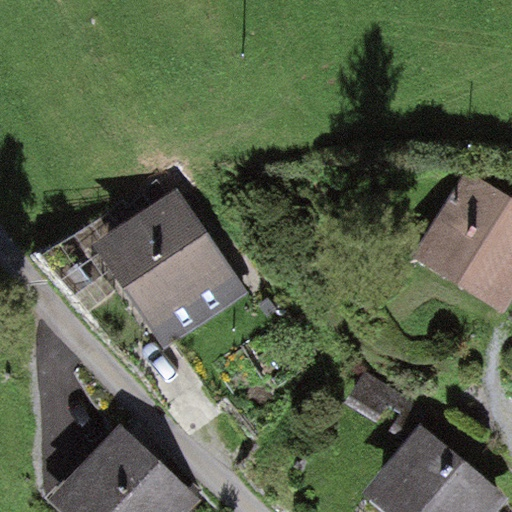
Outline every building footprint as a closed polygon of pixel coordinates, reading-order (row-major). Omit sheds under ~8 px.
[(473,184),(432,249),(505,294),(511,282),(511,208),(494,197),(502,185),(483,174),(476,186),(473,184)] [(172,335),(201,315),(212,332),(254,303),(243,287),(238,290),(225,270),(223,272),(190,225),(202,217),(189,198),(178,206),(176,203),(112,247),(172,335)] [(224,401),(290,356),(254,303),(212,332),(188,348),(224,401)] [(370,375),(354,401),(381,417),(389,404),(402,413),(394,425),(411,436),(427,410),(370,375)] [(73,470),(82,478),(65,496),(81,511),(179,511),(189,502),(121,437),(93,466),(85,459),(73,470)] [(376,499),(390,511),(482,511),(493,500),(424,442),(376,499)]
